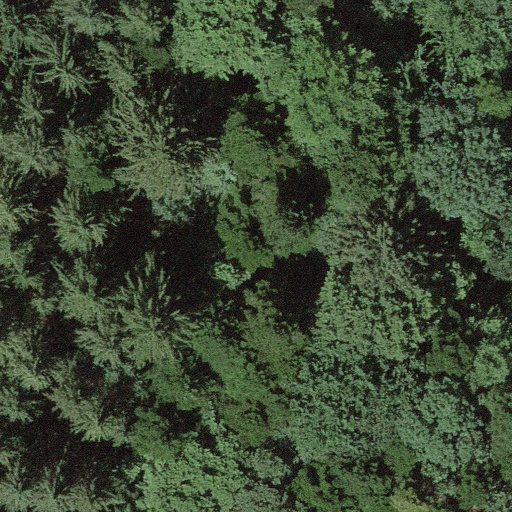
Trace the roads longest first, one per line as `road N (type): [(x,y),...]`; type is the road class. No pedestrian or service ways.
road 1 (track): [(213,0),(240,241),(234,511)]
road 2 (track): [(0,353),(136,440),(203,511)]
